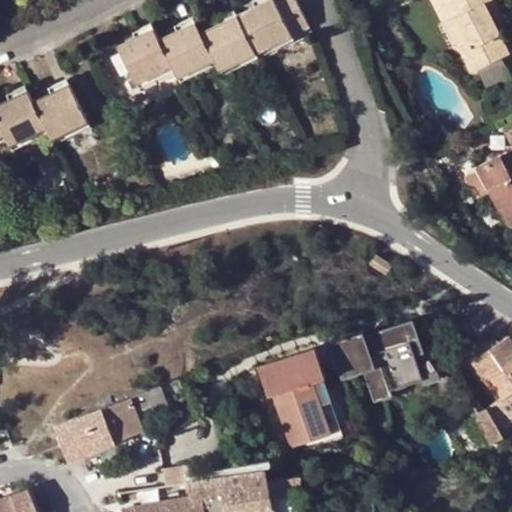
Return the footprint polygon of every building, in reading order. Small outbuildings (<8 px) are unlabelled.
[(267,0),(248,9),(237,14),(254,50),(309,23),(297,0),(267,0)] [(252,0),(245,4),(248,9),(267,0),(252,0)] [(453,6),(449,0),(435,0),(441,12),(453,6)] [(493,0),(449,0),(453,6),(441,12),(445,20),(452,17),(468,47),(460,50),(471,72),(509,53),(496,25),(491,18),(501,14),(493,0)] [(207,21),(210,27),(237,14),(233,9),(207,21)] [(210,27),(201,31),(212,56),(216,63),(219,68),(254,50),(237,14),(210,27)] [(505,21),(501,14),(491,18),(496,25),(505,21)] [(166,28),(169,34),(195,21),(192,15),(166,28)] [(452,17),(445,20),(460,50),(468,47),(452,17)] [(169,34),(159,39),(171,63),(174,69),(177,74),(212,56),(201,31),(195,21),(169,34)] [(125,35),(128,41),(153,28),(150,23),(125,35)] [(309,23),(254,50),(257,57),(312,30),(309,23)] [(153,28),(128,41),(117,46),(136,81),(171,63),(159,39),(153,28)] [(257,57),(254,50),(219,68),(222,75),(257,57)] [(212,56),(177,74),(179,81),(216,63),(212,56)] [(171,63),(136,81),(138,87),(174,69),(171,63)] [(40,90),(43,96),(70,84),(67,77),(40,90)] [(0,94),(0,96),(2,101),(27,89),(24,84),(0,94)] [(43,96),(33,101),(45,125),(49,134),(51,136),(86,119),(70,84),(43,96)] [(2,101),(0,102),(0,123),(4,131),(8,141),(9,142),(45,125),(33,101),(27,89),(2,101)] [(89,125),(86,119),(51,136),(54,143),(89,125)] [(45,125),(9,142),(14,151),(49,134),(45,125)] [(4,131),(0,132),(0,144),(8,141),(4,131)] [(511,151),(509,153),(508,151),(476,167),(478,170),(491,192),(510,226),(511,224),(511,151)] [(491,192),(478,170),(465,177),(478,200),(491,192)] [(376,254),(369,265),(386,275),(393,264),(376,254)] [(484,379),(511,360),(511,342),(507,336),(471,360),(484,379)] [(290,447),(329,433),(311,380),(322,376),(324,375),(314,347),(257,366),(267,395),(271,393),(290,447)] [(511,389),(511,360),(484,379),(497,399),(511,389)] [(311,380),(329,433),(340,428),(322,376),(311,380)] [(160,385),(130,396),(135,410),(152,404),(157,418),(171,414),(160,385)] [(511,389),(497,399),(485,407),(500,432),(511,424),(511,389)] [(135,410),(130,396),(54,423),(68,460),(71,458),(84,453),(98,447),(115,440),(142,429),(135,410)] [(490,444),(503,437),(500,432),(485,407),(473,415),(490,444)] [(115,440),(98,447),(102,458),(118,451),(115,440)] [(84,453),(71,458),(73,462),(86,457),(84,453)] [(165,484),(184,481),(192,479),(189,463),(163,468),(165,484)] [(270,499),(299,493),(299,475),(267,481),(264,467),(192,479),(184,481),(186,496),(199,494),(203,511),(244,511),(272,507),(270,499)] [(13,489),(11,485),(0,487),(0,498),(14,493),(13,489)] [(0,511),(38,511),(28,488),(20,491),(14,493),(0,498),(0,511)] [(120,508),(121,511),(203,511),(199,494),(186,496),(120,508)]
